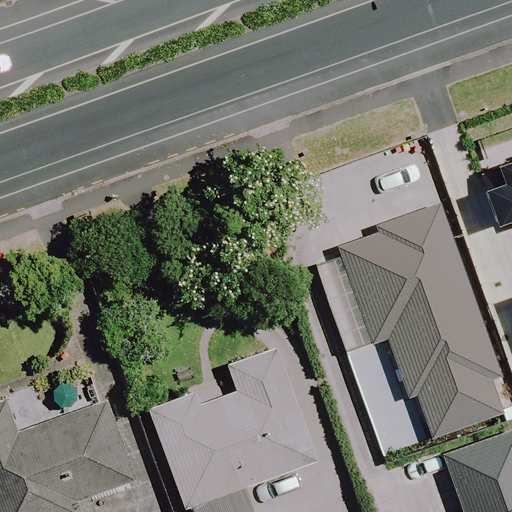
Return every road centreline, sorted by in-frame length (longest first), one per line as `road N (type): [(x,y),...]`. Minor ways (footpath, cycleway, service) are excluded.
road 1 (secondary): [(455,0),(0,160)]
road 2 (secondary): [(0,60),(155,0)]
